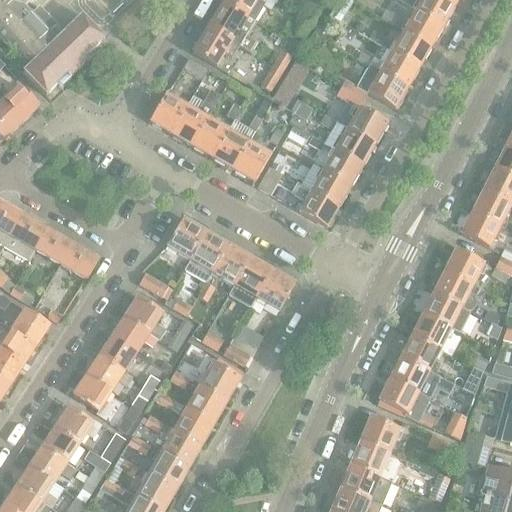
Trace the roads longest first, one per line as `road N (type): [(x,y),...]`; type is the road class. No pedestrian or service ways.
road 1 (residential): [(490,0),(336,266)]
road 2 (residential): [(377,290),(511,40)]
road 3 (residential): [(336,266),(197,511)]
road 4 (residential): [(281,511),(377,290)]
road 5 (residential): [(0,445),(124,249)]
road 6 (residential): [(336,266),(162,170)]
road 7 (residential): [(110,136),(194,0)]
road 8 (residential): [(2,176),(124,249)]
road 9 (residential): [(110,136),(65,117),(2,176)]
